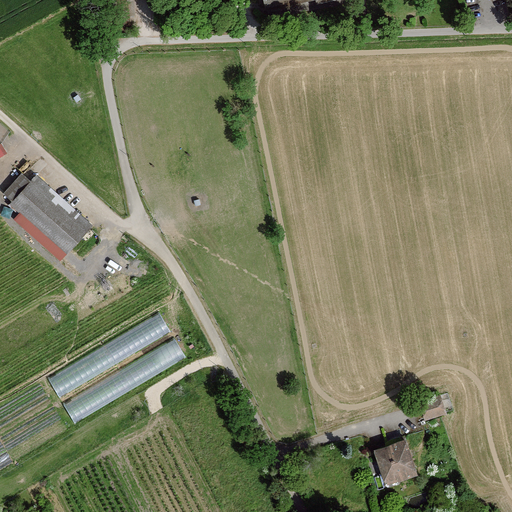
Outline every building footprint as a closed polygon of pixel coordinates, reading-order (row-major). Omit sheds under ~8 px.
[(117,0),(120,16),(116,17),(117,25),(130,24),(129,15),(134,15),(132,0),(117,0)] [(264,0),(267,10),(314,0),(264,0)] [(0,157),(10,152),(4,141),(0,143),(0,157)] [(92,224),(36,173),(12,199),(68,250),(92,224)] [(420,401),(425,418),(447,411),(441,394),(420,401)] [(404,436),(373,446),(383,477),(385,476),(387,482),(417,472),(404,436)]
